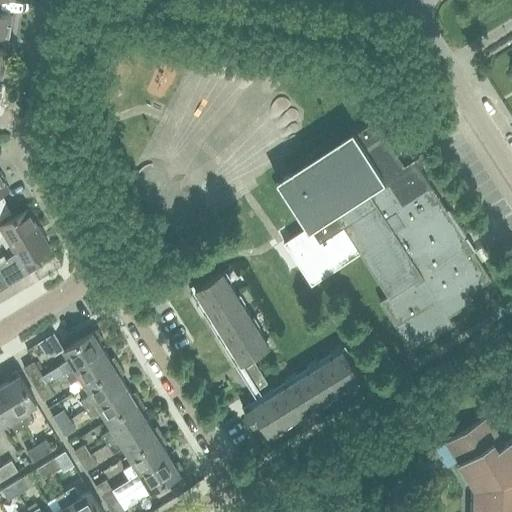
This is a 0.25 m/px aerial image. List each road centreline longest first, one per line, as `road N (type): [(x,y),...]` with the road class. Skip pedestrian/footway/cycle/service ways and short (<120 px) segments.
road 1 (residential): [(99,272),(33,149),(51,0)]
road 2 (residential): [(192,511),(217,496),(221,472),(99,272)]
road 3 (residential): [(511,168),(447,67)]
